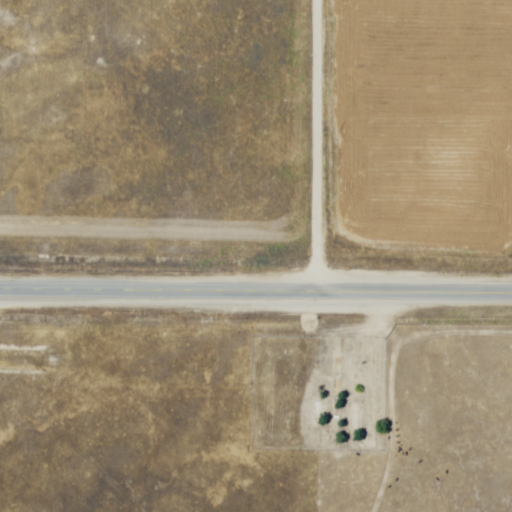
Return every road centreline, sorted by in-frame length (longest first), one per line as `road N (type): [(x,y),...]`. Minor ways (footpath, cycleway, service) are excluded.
road 1 (secondary): [(0,292),(511,296)]
road 2 (residential): [(309,0),(317,295)]
